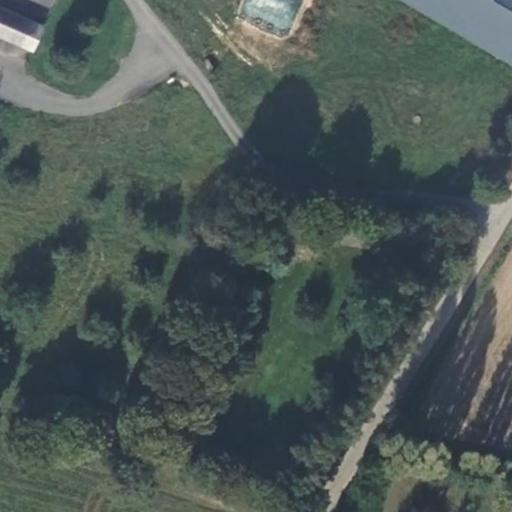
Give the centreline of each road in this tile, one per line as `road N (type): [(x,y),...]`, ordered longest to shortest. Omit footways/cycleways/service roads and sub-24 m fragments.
road 1 (track): [(138,0),(268,171),(468,207),(502,224)]
road 2 (unclassified): [(326,511),(511,208)]
